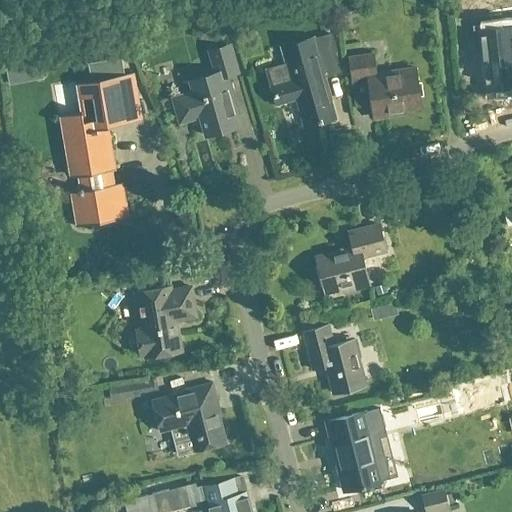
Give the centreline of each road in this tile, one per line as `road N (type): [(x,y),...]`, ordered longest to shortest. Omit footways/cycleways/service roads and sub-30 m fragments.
road 1 (unclassified): [(233,240),(238,224),(264,203),(429,161),(511,129)]
road 2 (unclassified): [(300,511),(233,240)]
